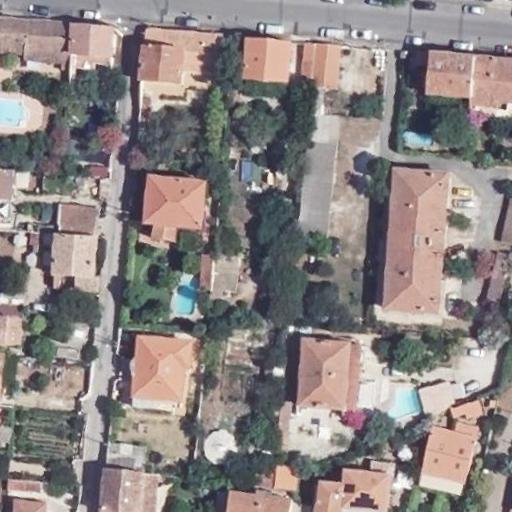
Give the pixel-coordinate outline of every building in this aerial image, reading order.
[(58,69),(67,70),(69,54),(72,24),(0,18),(0,38),(22,40),(22,50),(60,53),(59,63),(58,69)] [(108,57),(111,27),(72,24),(69,54),(108,57)] [(221,62),(224,37),(147,29),(143,79),(182,83),(185,59),(221,62)] [(240,38),(224,37),(221,62),(221,70),(232,71),(234,50),(240,50),(240,38)] [(22,60),(59,63),(60,53),(22,50),(22,40),(0,38),(0,51),(22,54),(22,60)] [(292,42),(250,39),(246,78),(289,82),(292,42)] [(315,84),(320,45),(310,44),(306,84),(315,84)] [(337,93),(342,46),(320,45),(315,84),(304,199),(333,201),(341,118),(327,117),(330,92),(337,93)] [(473,98),(478,58),(432,54),(429,93),(473,98)] [(511,60),(478,58),(473,98),(472,102),(500,104),(500,100),(511,102),(511,60)] [(62,135),(61,154),(75,155),(76,136),(62,135)] [(0,200),(8,201),(11,171),(0,170),(0,200)] [(391,239),(441,244),(447,175),(397,170),(391,239)] [(206,184),(149,177),(144,221),(153,222),(152,237),(172,239),(173,229),(201,232),(206,184)] [(511,240),(511,194),(501,240),(511,243),(511,240)] [(304,199),(300,238),(329,241),(333,201),(304,199)] [(26,225),(25,232),(28,233),(95,238),(97,210),(59,207),(56,227),(26,225)] [(95,238),(28,233),(27,245),(37,246),(37,251),(41,251),(40,266),(54,267),(53,288),(59,287),(60,275),(70,276),(70,289),(94,290),(96,238),(95,238)] [(434,313),(441,244),(391,239),(385,308),(434,313)] [(509,253),(498,251),(486,300),(497,302),(509,253)] [(213,270),(215,253),(203,252),(199,286),(212,289),(212,286),(213,270)] [(235,273),(213,270),(212,286),(234,289),(235,273)] [(0,347),(5,348),(8,317),(0,316),(0,347)] [(19,349),(21,318),(8,317),(5,348),(19,349)] [(192,333),(118,326),(115,356),(127,357),(127,348),(134,349),(135,344),(139,345),(139,338),(191,342),(192,333)] [(203,372),(207,334),(192,333),(191,342),(139,338),(139,345),(138,357),(135,359),(133,363),(133,368),(133,373),(136,377),(136,381),(134,408),(171,410),(171,405),(156,403),(156,398),(181,400),(182,393),(191,392),(192,371),(203,372)] [(303,339),(291,338),(286,388),(297,389),(303,339)] [(342,410),(349,345),(308,341),(302,406),(342,410)] [(360,346),(349,345),(342,410),(353,411),(360,346)] [(77,396),(79,366),(64,365),(62,395),(77,396)] [(136,381),(114,380),(112,391),(121,391),(120,406),(134,408),(136,381)] [(434,413),(449,407),(449,404),(454,403),(449,383),(418,392),(425,417),(434,413)] [(297,389),(286,388),(280,451),(290,453),(297,389)] [(467,418),(482,413),(477,397),(451,406),(454,416),(465,413),(467,418)] [(449,407),(434,413),(433,416),(449,407)] [(433,416),(434,413),(425,417),(426,421),(433,416)] [(456,432),(431,426),(421,471),(466,482),(479,429),(459,424),(456,432)] [(105,468),(141,472),(143,448),(107,444),(105,468)] [(391,463),(371,461),(369,472),(344,470),(342,485),(319,482),(315,511),(340,511),(341,507),(386,511),(391,463)] [(300,468),(279,466),(277,487),(297,490),(300,468)] [(153,511),(156,474),(141,472),(105,468),(100,511),(153,511)] [(42,493),(43,483),(10,480),(9,491),(42,493)] [(228,511),(231,494),(218,492),(215,511),(228,511)] [(290,500),(231,494),(228,511),(297,511),(298,506),(290,505),(290,500)] [(45,511),(47,502),(16,499),(14,511),(45,511)]
